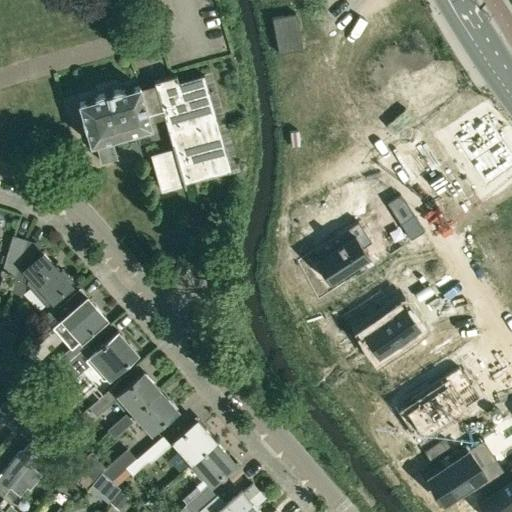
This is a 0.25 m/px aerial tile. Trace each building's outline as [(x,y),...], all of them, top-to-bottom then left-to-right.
[(303,48),(296,13),(272,17),(279,53),(303,48)] [(97,97),(79,102),(91,142),(97,146),(101,161),(116,156),(111,136),(130,131),(136,135),(140,134),(145,132),(147,132),(151,125),(150,121),(165,117),(169,130),(174,148),(151,155),(161,190),(210,176),(227,171),(231,170),(229,162),(204,74),(178,81),(177,75),(170,76),(154,81),(155,84),(140,88),(139,85),(121,90),(120,88),(97,95),(97,97)] [(446,140),(453,135),(487,113),(474,93),(433,119),(446,140)] [(487,113),(453,135),(469,160),(503,139),(487,113)] [(469,160),(469,161),(483,183),(484,182),(511,163),(511,152),(503,139),(469,160)] [(511,163),(484,182),(498,204),(511,194),(511,163)] [(310,209),(297,217),(309,236),(315,232),(322,243),(358,220),(385,203),(377,190),(348,208),(337,191),(324,200),(322,196),(308,206),(310,209)] [(511,194),(498,204),(511,225),(511,194)] [(414,214),(400,223),(411,238),(424,230),(414,214)] [(322,243),(314,249),(314,250),(319,257),(314,259),(315,261),(318,264),(329,282),(341,274),(344,278),(360,268),(357,264),(369,256),(363,246),(351,227),(359,221),(358,220),(322,243)] [(15,273),(20,258),(26,239),(10,234),(0,269),(15,273)] [(354,285),(334,298),(350,321),(382,300),(377,293),(384,289),(377,278),(413,255),(405,242),(350,278),(354,285)] [(437,250),(425,258),(436,274),(447,267),(448,267),(437,250)] [(29,286),(47,305),(70,284),(43,253),(32,262),(20,258),(15,273),(10,291),(23,295),(27,282),(30,283),(31,284),(29,286)] [(436,274),(426,281),(435,296),(457,282),(447,267),(436,274)] [(47,331),(53,327),(71,347),(78,342),(106,316),(87,295),(63,317),(55,308),(39,322),(31,336),(38,344),(49,333),(47,331)] [(404,304),(362,332),(363,333),(364,333),(371,343),(374,348),(378,355),(384,352),(420,328),(419,327),(418,327),(404,306),(405,306),(404,304)] [(11,347),(16,334),(7,330),(0,327),(0,328),(0,349),(0,350),(8,353),(11,347)] [(66,362),(55,372),(62,375),(70,368),(77,375),(90,364),(103,378),(109,378),(138,352),(118,329),(93,351),(87,344),(66,362)] [(60,358),(65,364),(66,362),(83,348),(78,342),(71,347),(60,358)] [(414,404),(405,409),(421,432),(461,406),(452,392),(469,381),(467,379),(458,365),(409,397),(414,404)] [(135,413),(160,391),(143,372),(118,393),(135,413)] [(117,396),(110,388),(89,407),(96,415),(117,396)] [(160,391),(135,413),(151,431),(176,409),(160,391)] [(0,420),(1,421),(12,407),(4,402),(0,406),(0,420)] [(118,421),(124,428),(133,421),(127,413),(118,421)] [(192,462),(216,441),(197,419),(173,440),(192,462)] [(115,436),(124,428),(118,421),(109,429),(115,436)] [(110,480),(116,485),(167,441),(162,435),(136,458),(110,480)] [(209,481),(211,484),(235,462),(216,441),(192,462),(209,481)] [(0,498),(38,452),(28,444),(22,451),(21,449),(0,473),(0,498)] [(110,480),(136,458),(126,448),(105,467),(90,451),(71,468),(88,487),(101,472),(110,480)] [(468,451),(428,477),(443,500),(469,483),(473,490),(500,473),(497,468),(501,466),(494,455),(478,465),(469,451),(468,451)] [(16,511),(8,505),(18,494),(10,487),(39,453),(38,452),(0,498),(0,511),(16,511)] [(483,494),(476,498),(484,511),(507,511),(511,509),(511,465),(482,485),(486,491),(483,494)] [(116,485),(110,480),(101,472),(88,487),(108,503),(120,488),(116,485)] [(218,492),(211,484),(209,481),(173,511),(196,511),(204,505),(218,492)] [(241,489),(214,511),(259,511),(260,511),(255,504),(264,496),(252,482),(243,491),(241,489)] [(110,502),(119,510),(128,499),(119,492),(110,502)]
